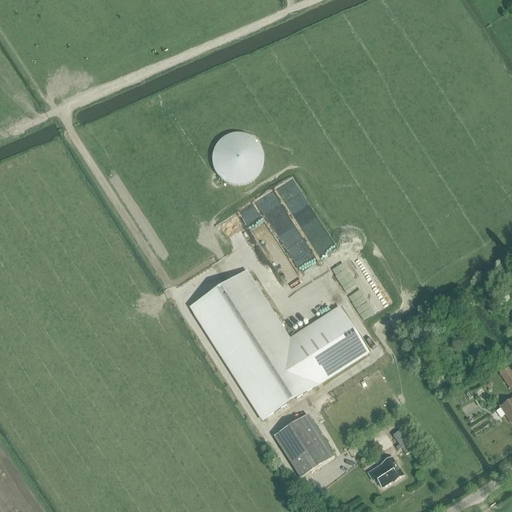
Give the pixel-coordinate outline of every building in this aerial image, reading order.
[(220,179),(226,184),(234,186),(242,186),(249,183),(256,179),(260,173),(263,165),(263,158),(262,151),(258,145),(253,140),(247,137),(240,135),(233,135),(227,137),(221,141),(216,146),(213,153),(212,160),(213,167),(216,174),(220,179)] [(346,257),(334,265),(350,287),(361,279),(346,257)] [(248,271),(189,309),(262,423),(371,354),(341,307),(291,339),(248,271)] [(352,291),(367,315),(378,308),(364,284),(352,291)] [(511,374),(508,369),(500,374),(511,390),(511,389),(511,374)] [(511,399),(501,407),(502,408),(506,415),(511,423),(511,422),(511,399)] [(335,458),(308,416),(274,437),(301,479),(335,458)] [(413,451),(400,432),(393,437),(399,446),(402,449),(406,456),(413,451)] [(393,484),(404,477),(392,458),(367,474),(373,483),(376,481),(382,490),(393,483),(393,484)]
